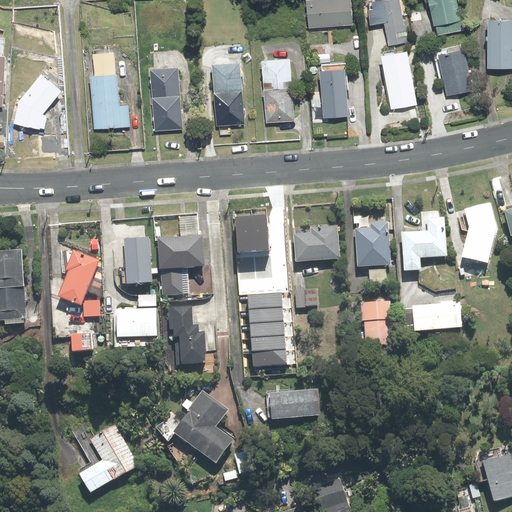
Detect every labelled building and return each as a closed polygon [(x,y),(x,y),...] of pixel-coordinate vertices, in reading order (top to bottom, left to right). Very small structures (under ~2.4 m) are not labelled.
[(310,0),(311,28),(355,26),(354,0),(310,0)] [(409,42),(402,0),(375,0),(377,9),(371,10),(373,25),(386,23),(390,45),(409,42)] [(459,0),(432,0),(437,37),(464,33),(459,0)] [(511,21),(493,20),(490,68),(511,68),(511,21)] [(0,106),(7,107),(8,56),(2,56),(2,42),(0,41),(0,106)] [(474,91),(465,44),(435,50),(441,78),(446,78),(449,95),(474,91)] [(97,75),(94,75),(95,130),(134,129),(133,105),(121,106),(120,50),(96,51),(97,75)] [(412,50),(384,54),(392,109),(420,105),(412,50)] [(332,55),(318,55),(318,63),(332,63),(332,55)] [(292,58),(265,59),(268,124),(298,123),(297,98),(293,99),(292,58)] [(244,62),(215,63),(219,127),(248,125),(244,62)] [(182,67),(153,68),(157,132),(186,130),(182,67)] [(350,68),(324,68),(325,119),(350,118),(350,68)] [(68,89),(47,71),(21,101),(17,124),(47,129),(50,109),(68,89)] [(489,262),(497,228),(491,206),(468,211),(473,230),(466,257),(489,262)] [(432,233),(405,235),(408,269),(422,268),(421,257),(447,255),(445,220),(431,221),(432,233)] [(391,264),(388,225),(373,226),(373,229),(360,230),(362,265),(391,264)] [(340,258),(338,228),(314,230),(314,234),(297,236),(299,261),(340,258)] [(204,237),(161,240),(163,269),(206,265),(204,237)] [(153,282),(149,239),(128,241),(132,284),(153,282)] [(278,245),(239,247),(241,284),(280,282),(278,245)] [(22,252),(0,254),(0,318),(28,317),(22,252)] [(99,261),(75,252),(69,270),(72,271),(63,297),(83,305),(99,261)] [(388,274),(371,274),(371,286),(388,287),(388,274)] [(291,318),(291,290),(278,290),(279,318),(291,318)] [(319,290),(297,290),(297,308),(319,307),(319,290)] [(157,296),(140,297),(141,307),(157,307),(157,296)] [(391,304),(364,306),(365,320),(368,320),(370,345),(394,344),(391,304)] [(461,305),(416,309),(418,329),(463,324),(461,305)] [(194,309),(172,311),(173,328),(178,328),(180,364),(207,362),(205,334),(201,334),(200,327),(195,327),(194,309)] [(158,336),(157,310),(121,311),(122,338),(158,336)] [(96,321),(82,323),(83,333),(97,332),(96,321)] [(279,330),(258,330),(258,350),(279,350),(279,330)] [(319,396),(276,399),(277,417),(320,414),(319,396)] [(225,414),(203,398),(179,431),(219,460),(233,441),(215,428),(225,414)] [(138,465),(116,429),(95,441),(107,462),(87,474),(96,490),(138,465)] [(255,450),(236,455),(241,474),(260,470),(255,450)] [(9,455),(0,455),(0,491),(11,491),(9,455)] [(511,456),(485,464),(496,502),(511,497),(511,456)] [(353,511),(342,481),(320,489),(328,511),(353,511)]
